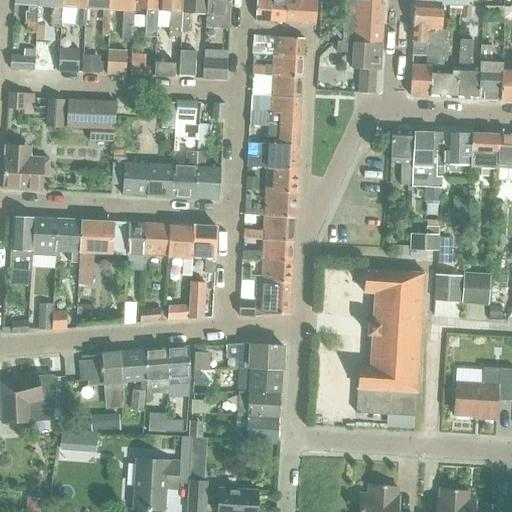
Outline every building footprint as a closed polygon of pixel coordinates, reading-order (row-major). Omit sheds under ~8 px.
[(36,31),(37,5),(37,0),(14,0),(14,4),(27,5),(26,31),(36,31)] [(60,27),(62,7),(62,0),(37,0),(37,5),(50,6),(49,26),(60,27)] [(85,25),(86,9),(86,0),(62,0),(62,7),(77,8),(76,25),(85,25)] [(109,10),(110,0),(86,0),(86,9),(102,10),(100,35),(108,35),(109,10)] [(110,0),(109,10),(122,11),(120,40),(132,40),(134,11),(134,0),(110,0)] [(134,0),(134,11),(145,11),(144,38),(156,39),(157,20),(158,12),(158,0),(134,0)] [(182,0),(158,0),(158,12),(170,13),(169,38),(180,38),(181,32),(182,0)] [(206,0),(182,0),(181,32),(190,33),(191,15),(205,16),(206,0)] [(230,0),(206,0),(205,16),(205,26),(228,28),(229,17),(230,17),(230,0)] [(256,0),(256,20),(270,21),(271,0),(256,0)] [(271,0),(270,21),(286,22),(286,0),(271,0)] [(286,0),(286,22),(315,24),(316,0),(286,0)] [(351,42),(380,44),(382,1),(359,0),(345,0),(345,20),(352,20),(351,42)] [(413,29),(412,41),(426,42),(447,44),(448,31),(442,30),(443,6),(415,4),(414,4),(414,16),(413,29)] [(484,6),(484,20),(510,19),(510,6),(484,6)] [(303,57),(304,39),(253,36),(253,43),(265,44),(265,49),(272,49),(272,55),(303,57)] [(460,39),(459,49),(458,70),(457,97),(479,98),(480,71),(472,70),(473,40),(460,39)] [(380,44),(351,42),(343,42),(338,41),(337,53),(351,54),(350,71),(359,71),(358,92),(373,93),(374,72),(378,72),(380,44)] [(411,66),(410,95),(431,96),(432,67),(438,68),(446,68),(447,44),(426,42),(412,41),(412,55),(427,56),(426,67),(411,66)] [(35,48),(33,70),(58,71),(59,49),(60,43),(35,42),(35,48)] [(479,98),(500,99),(502,65),(490,64),(491,47),(481,47),(480,71),(479,98)] [(10,68),(10,69),(18,70),(33,70),(35,48),(24,48),(23,56),(11,56),(10,68)] [(58,71),(58,72),(74,72),(78,73),(78,71),(79,65),(79,50),(68,50),(59,49),(58,71)] [(82,72),(100,73),(101,60),(96,60),(96,52),(83,51),(82,72)] [(106,74),(125,75),(126,52),(107,51),(106,74)] [(177,76),(192,77),(194,52),(179,51),(177,76)] [(302,77),(303,57),(272,55),(271,65),(267,65),(267,66),(252,66),(252,75),(253,75),(271,76),(302,77)] [(131,74),(148,76),(148,67),(143,67),(143,60),(132,59),(131,74)] [(226,80),(228,60),(203,59),(202,78),(226,80)] [(154,76),(172,77),(173,65),(154,64),(154,76)] [(500,99),(511,99),(511,65),(502,65),(500,99)] [(431,96),(457,97),(458,70),(452,70),(452,73),(437,72),(438,68),(432,67),(431,96)] [(271,76),(253,75),(252,95),(251,95),(250,112),(279,113),(279,110),(300,111),(302,77),(271,76)] [(8,93),(7,109),(24,109),(25,94),(8,93)] [(48,99),(47,127),(62,128),(64,100),(48,99)] [(68,100),(66,128),(114,130),(115,106),(115,102),(110,102),(85,101),(79,101),(68,100)] [(176,114),(175,128),(175,137),(183,138),(183,140),(198,140),(199,125),(195,125),(196,103),(177,102),(176,104),(176,114)] [(176,114),(176,104),(163,103),(162,128),(175,128),(176,114)] [(212,108),(212,119),(224,120),(224,110),(224,104),(221,103),(215,103),(213,103),(212,104),(212,108)] [(250,112),(249,125),(268,127),(267,144),(298,145),(300,111),(279,110),(279,113),(250,112)] [(411,191),(412,167),(414,132),(392,131),(390,163),(405,163),(405,168),(400,167),(399,185),(408,185),(408,191),(411,191)] [(431,154),(432,133),(414,132),(412,167),(425,167),(424,187),(441,187),(441,176),(435,176),(436,155),(431,154)] [(435,176),(441,176),(468,177),(468,169),(468,166),(470,135),(432,133),(431,154),(436,155),(435,176)] [(497,169),(497,165),(497,136),(470,135),(468,166),(468,169),(480,169),(480,177),(493,177),(493,169),(497,169)] [(511,136),(497,136),(497,165),(511,165),(511,136)] [(376,141),(370,161),(371,162),(369,171),(380,174),(389,145),(376,141)] [(297,170),(298,145),(267,144),(266,158),(247,157),(247,166),(266,168),(297,170)] [(29,157),(29,146),(5,145),(4,156),(2,190),(27,191),(27,190),(41,191),(42,178),(47,178),(48,165),(42,165),(43,159),(29,159),(29,158),(29,157)] [(123,195),(147,197),(149,165),(129,164),(129,158),(125,158),(125,150),(115,150),(113,185),(124,186),(123,195)] [(186,151),(185,167),(173,167),(171,198),(196,199),(197,168),(198,152),(186,151)] [(147,197),(171,198),(173,167),(149,165),(147,197)] [(197,168),(196,199),(219,200),(221,169),(197,168)] [(296,194),(297,170),(266,168),(264,192),(296,194)] [(247,177),(246,188),(257,189),(258,178),(247,177)] [(294,218),(296,194),(264,192),(263,210),(245,208),(244,215),(263,216),(294,218)] [(356,197),(355,209),(385,211),(386,198),(356,197)] [(293,242),(294,223),(294,218),(263,216),(262,231),(243,229),(243,239),(262,240),(293,242)] [(31,271),(32,254),(35,219),(12,217),(9,270),(31,271)] [(32,254),(55,255),(57,220),(35,219),(32,254)] [(71,262),(79,262),(81,221),(57,220),(55,255),(54,257),(60,257),(60,252),(72,252),(71,262)] [(93,254),(103,254),(105,222),(81,220),(81,221),(79,262),(78,267),(77,284),(91,285),(93,254)] [(129,223),(105,222),(103,254),(127,256),(129,223)] [(127,256),(127,262),(142,262),(142,258),(145,224),(129,223),(127,256)] [(145,224),(143,255),(148,255),(167,256),(169,225),(145,224)] [(193,226),(169,225),(167,256),(182,257),(181,275),(190,276),(191,258),(193,226)] [(193,226),(191,258),(205,259),(205,273),(215,273),(217,228),(193,226)] [(426,250),(438,251),(439,227),(427,227),(426,250)] [(410,250),(422,250),(422,234),(410,234),(410,250)] [(292,262),(293,242),(262,240),(261,252),(242,251),(242,260),(261,261),(292,262)] [(291,283),(292,262),(261,261),(260,275),(250,274),(251,268),(241,268),(241,280),(260,281),(291,283)] [(356,413),(416,417),(424,274),(365,270),(363,292),(371,293),(366,367),(359,366),(356,413)] [(463,302),(487,304),(489,276),(465,274),(463,302)] [(459,277),(434,275),(432,300),(457,302),(459,277)] [(289,314),(291,283),(260,281),(258,316),(289,314)] [(190,283),(188,306),(188,318),(203,317),(204,284),(190,283)] [(239,316),(250,317),(256,316),(256,300),(240,301),(239,316)] [(135,305),(127,304),(125,304),(124,324),(135,323),(135,305)] [(52,330),(52,313),(53,305),(40,305),(38,331),(45,330),(52,330)] [(188,318),(188,306),(169,308),(168,320),(188,318)] [(158,321),(160,311),(142,312),(140,323),(158,321)] [(67,313),(52,313),(52,330),(65,329),(67,313)] [(28,321),(11,323),(11,334),(28,332),(28,321)] [(250,356),(250,368),(281,370),(282,346),(249,345),(228,346),(228,358),(250,356)] [(186,347),(165,349),(168,386),(189,384),(186,347)] [(165,349),(144,351),(146,390),(147,394),(157,394),(168,394),(168,386),(165,349)] [(144,351),(122,353),(124,383),(140,382),(142,390),(146,390),(144,351)] [(123,383),(124,383),(122,353),(99,354),(99,359),(79,361),(81,381),(88,380),(88,385),(104,384),(105,397),(108,397),(109,408),(122,407),(123,383)] [(455,383),(453,416),(481,417),(481,419),(496,420),(497,400),(511,401),(511,369),(483,367),(483,371),(456,369),(455,383)] [(237,391),(247,392),(280,394),(281,370),(250,368),(239,369),(237,391)] [(37,373),(0,383),(1,393),(0,392),(0,408),(2,408),(3,424),(29,423),(29,422),(53,420),(52,409),(56,408),(54,375),(37,376),(37,373)] [(236,416),(246,416),(278,418),(280,394),(247,392),(247,403),(237,402),(236,416)] [(148,431),(165,432),(165,419),(166,420),(166,414),(149,413),(148,431)] [(278,418),(246,416),(245,429),(235,429),(235,440),(277,442),(278,418)] [(165,419),(165,432),(183,433),(183,420),(166,420),(165,419)] [(132,510),(164,511),(166,483),(178,484),(179,461),(173,461),(173,460),(136,458),(132,510)] [(187,511),(205,511),(207,482),(189,480),(187,511)] [(369,495),(360,494),(359,511),(395,511),(397,487),(369,485),(369,495)] [(219,488),(217,511),(256,511),(258,491),(219,488)] [(474,511),(476,501),(468,501),(468,491),(440,489),(438,511),(474,511)] [(27,499),(25,511),(43,511),(45,501),(27,499)]
